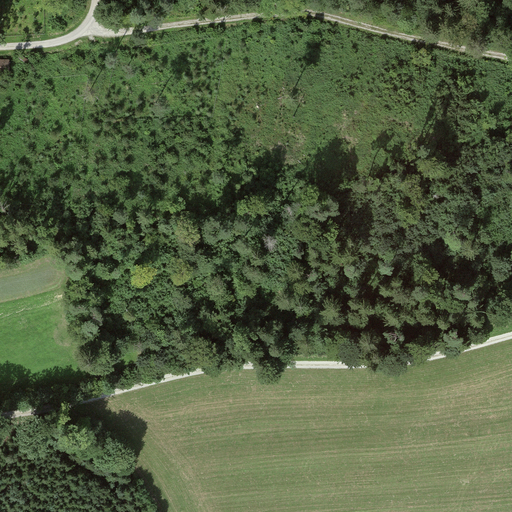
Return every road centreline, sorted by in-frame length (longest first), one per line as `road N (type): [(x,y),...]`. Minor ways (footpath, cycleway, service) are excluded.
road 1 (track): [(511,58),(328,15),(271,11),(113,33),(90,28),(39,45),(0,46)]
road 2 (track): [(511,335),(391,363),(192,371),(0,415)]
